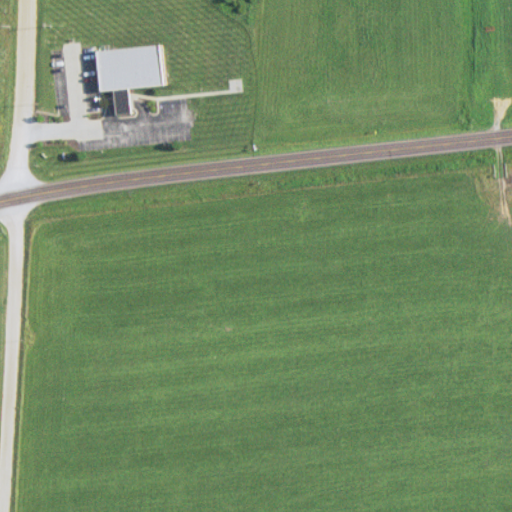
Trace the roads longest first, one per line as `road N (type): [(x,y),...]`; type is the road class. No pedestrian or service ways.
road 1 (residential): [(1,511),(15,194)]
road 2 (secondary): [(239,165),(511,132)]
road 3 (secondary): [(0,197),(239,165)]
road 4 (residential): [(15,194),(25,0)]
